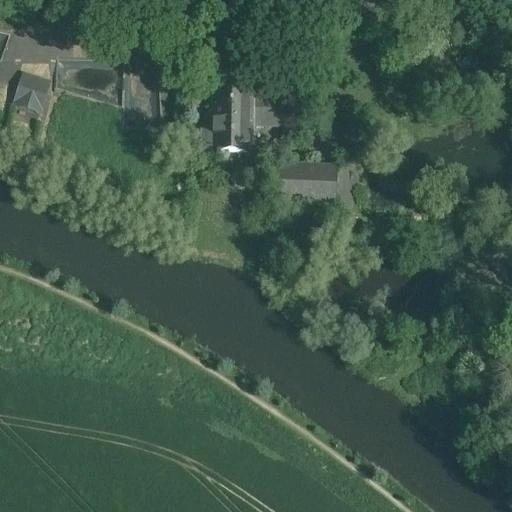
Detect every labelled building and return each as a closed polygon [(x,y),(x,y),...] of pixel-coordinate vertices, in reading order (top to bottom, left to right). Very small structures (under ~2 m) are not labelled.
[(219,25),(201,24),(201,56),(217,57),(217,53),(218,53),(219,25)] [(218,53),(217,53),(217,57),(216,87),(214,87),(214,136),(213,156),(213,157),(248,158),(248,126),(248,125),(254,125),(254,105),(249,105),(249,72),(247,72),(247,53),(218,53)] [(24,79),(16,106),(39,112),(47,86),(24,79)] [(289,101),(258,101),(254,105),(254,125),(248,125),(248,126),(253,127),(253,129),(288,129),(289,101)] [(283,172),(282,198),(292,198),(292,205),(314,206),(315,173),(283,172)]
